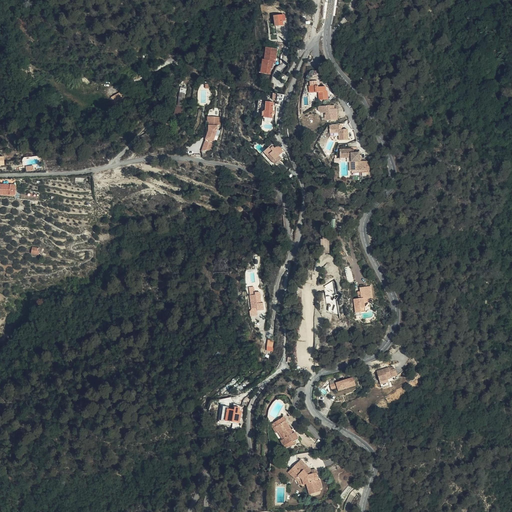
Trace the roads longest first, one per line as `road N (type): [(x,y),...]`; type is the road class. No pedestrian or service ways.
road 1 (residential): [(327,31),(307,53),(285,117),(301,187),(292,254),(285,195),(255,172),(152,159),(84,173),(0,175)]
road 2 (tertiary): [(361,511),(370,452),(318,415),(309,396),(316,376),(376,354),(390,338),(394,302),(363,228),(393,169),(366,106),(331,61),(327,31)]
road 3 (track): [(113,167),(162,110),(175,62),(161,56),(108,67)]
road 4 (residential): [(280,366),(255,400),(234,511)]
